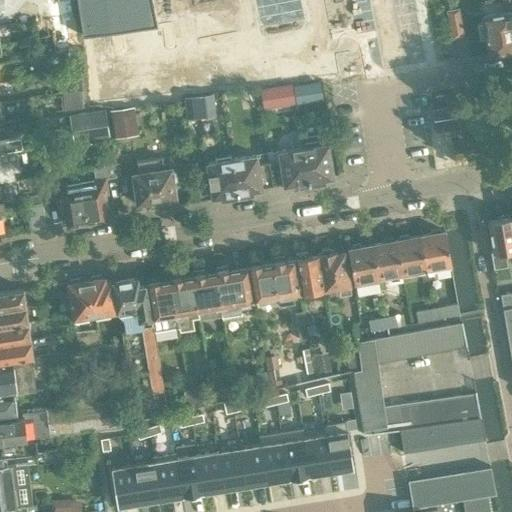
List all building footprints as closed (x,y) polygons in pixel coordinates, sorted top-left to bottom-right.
[(5,0),(0,0),(0,25),(8,25),(5,0)] [(69,0),(43,0),(51,53),(77,47),(69,0)] [(76,0),(82,36),(86,35),(157,25),(157,24),(151,0),(76,0)] [(482,23),(477,24),(480,39),(485,38),(488,54),(511,50),(511,17),(511,11),(511,10),(511,0),(501,0),(503,11),(481,15),(482,23)] [(446,10),(451,39),(463,36),(458,8),(446,10)] [(77,48),(67,50),(69,71),(79,70),(77,48)] [(79,70),(69,71),(62,72),(64,93),(81,90),(79,70)] [(319,80),(295,84),(297,98),(321,95),(319,80)] [(279,86),(260,88),(263,109),(294,104),(293,98),(291,84),(279,86)] [(81,90),(64,93),(65,110),(83,108),(81,90)] [(133,107),(111,111),(115,137),(132,135),(130,121),(135,120),(133,107)] [(105,110),(69,116),(73,140),(109,134),(105,110)] [(325,133),(301,137),(303,147),(309,184),(325,181),(324,178),(333,177),(327,143),(325,133)] [(303,147),(267,153),(272,185),(283,183),(284,185),(292,184),(293,187),(309,184),(303,147)] [(0,182),(14,180),(13,172),(19,171),(15,150),(0,152),(0,182)] [(267,153),(231,159),(237,196),(253,193),(253,190),(261,189),(261,187),(272,185),(267,153)] [(138,173),(133,174),(137,202),(156,199),(157,204),(173,202),(173,197),(174,197),(172,184),(174,182),(172,181),(171,173),(172,172),(172,171),(170,170),(170,168),(164,169),(162,156),(136,160),(138,173)] [(237,196),(231,159),(206,163),(212,197),(220,195),(221,199),(237,196)] [(95,180),(80,182),(86,221),(105,218),(103,210),(109,209),(104,179),(116,177),(114,164),(93,167),(95,180)] [(86,221),(80,182),(56,186),(61,217),(67,216),(68,224),(86,221)] [(45,194),(28,197),(29,205),(41,203),(45,227),(50,226),(45,194)] [(29,205),(25,205),(29,230),(45,227),(41,203),(29,205)] [(496,221),(488,223),(493,252),(491,252),(494,269),(507,266),(505,251),(511,249),(511,214),(510,215),(504,213),(499,217),(496,218),(496,221)] [(430,233),(420,235),(426,268),(451,263),(445,231),(441,231),(439,229),(431,230),(430,233)] [(398,239),(396,240),(402,272),(417,269),(418,275),(422,274),(427,273),(426,268),(420,235),(409,237),(407,235),(399,237),(398,239)] [(383,242),(372,244),(378,277),(380,288),(385,287),(383,276),(402,272),(396,240),(393,240),(391,238),(384,239),(383,242)] [(351,248),(348,249),(353,282),(373,278),(375,289),(380,288),(378,277),(372,244),(361,246),(359,244),(352,245),(351,248)] [(319,253),(318,253),(324,289),(338,287),(339,296),(351,294),(344,251),(335,252),(334,251),(333,251),(329,248),(322,249),(319,253)] [(296,257),(294,258),(300,293),(324,289),(318,253),(307,255),(307,252),(296,254),(296,257)] [(272,261),(270,261),(277,297),(278,306),(294,304),(292,294),(300,293),(294,258),(285,259),(283,257),(273,258),(272,261)] [(248,265),(246,265),(252,301),(277,297),(270,261),(261,263),(260,261),(249,262),(248,265)] [(216,271),(215,271),(223,320),(242,317),(240,309),(250,307),(249,301),(252,301),(246,265),(228,269),(227,266),(216,268),(216,271)] [(193,275),(192,275),(194,289),(199,320),(222,316),(222,320),(223,320),(215,271),(205,273),(204,270),(193,272),(193,275)] [(170,279),(169,279),(170,289),(177,327),(179,327),(180,331),(194,328),(191,311),(198,310),(194,289),(192,275),(182,277),(182,274),(170,276),(170,279)] [(95,315),(117,311),(111,281),(111,279),(105,280),(104,276),(101,277),(101,275),(90,277),(91,279),(89,279),(95,315)] [(111,281),(117,311),(121,310),(124,329),(120,330),(131,393),(131,395),(139,394),(163,390),(153,331),(152,326),(153,326),(145,283),(138,284),(137,276),(111,281)] [(73,318),(95,315),(89,279),(80,281),(80,278),(69,280),(69,282),(67,283),(73,318)] [(148,282),(145,283),(153,326),(154,331),(177,327),(170,289),(169,279),(159,280),(159,278),(147,280),(148,282)] [(0,291),(0,309),(25,306),(23,288),(0,291)] [(511,292),(500,294),(503,308),(511,306),(511,292)] [(449,305),(432,308),(434,319),(451,316),(459,315),(457,303),(449,305)] [(0,309),(0,326),(27,322),(25,306),(0,309)] [(511,306),(503,308),(511,362),(511,306)] [(434,319),(432,308),(415,311),(418,323),(434,319)] [(402,314),(385,317),(387,328),(404,325),(402,314)] [(387,328),(385,317),(368,320),(370,332),(387,328)] [(0,326),(0,344),(30,340),(27,322),(0,326)] [(460,323),(447,325),(452,348),(465,346),(465,347),(467,347),(462,322),(460,323)] [(447,325),(435,327),(439,351),(452,348),(447,325)] [(435,327),(422,330),(427,353),(439,351),(435,327)] [(97,329),(76,332),(79,349),(100,346),(97,329)] [(422,330),(410,332),(414,355),(427,353),(422,330)] [(410,332),(397,334),(402,358),(414,355),(410,332)] [(397,334),(385,337),(389,360),(402,358),(397,334)] [(385,337),(373,339),(377,362),(389,360),(385,337)] [(361,369),(354,371),(365,433),(387,430),(383,407),(377,362),(373,339),(358,342),(361,369)] [(0,344),(0,361),(32,357),(30,340),(0,344)] [(0,395),(13,394),(43,390),(42,389),(34,390),(29,358),(37,357),(37,356),(32,357),(0,361),(0,395)] [(328,383),(316,385),(318,393),(330,390),(328,383)] [(316,385),(304,388),(306,396),(318,393),(316,385)] [(350,389),(339,391),(341,408),(353,406),(350,389)] [(163,390),(139,394),(144,419),(168,414),(163,390)] [(475,394),(461,396),(465,419),(467,419),(479,417),(480,417),(476,392),(474,393),(475,394)] [(286,393),(274,396),(276,403),(288,401),(286,393)] [(13,394),(0,395),(0,415),(16,414),(13,394)] [(274,396),(262,398),(264,406),(276,403),(274,396)] [(461,396),(448,398),(452,421),(454,421),(465,419),(461,396)] [(22,418),(0,420),(0,441),(49,436),(80,433),(80,429),(88,428),(89,431),(92,431),(103,429),(103,430),(120,428),(121,428),(117,397),(45,410),(27,412),(22,413),(22,418)] [(238,398),(231,400),(234,411),(241,409),(240,404),(238,398)] [(448,398),(435,399),(439,423),(440,423),(452,421),(448,398)] [(435,399),(422,401),(425,425),(427,425),(439,423),(435,399)] [(231,400),(223,402),(224,408),(226,413),(234,411),(231,400)] [(422,401),(409,403),(412,427),(414,426),(425,425),(422,401)] [(409,403),(396,405),(399,429),(412,427),(409,403)] [(396,405),(383,407),(387,430),(399,429),(396,405)] [(202,413),(190,416),(192,424),(204,421),(202,413)] [(190,416),(178,419),(180,427),(192,424),(190,416)] [(479,417),(467,419),(471,441),(483,439),(485,439),(480,417),(479,417)] [(345,421),(322,424),(324,434),(325,434),(331,471),(353,468),(347,430),(356,429),(357,429),(355,419),(345,420),(345,421)] [(465,419),(454,421),(457,443),(471,441),(467,419),(465,419)] [(452,421),(440,423),(444,445),(457,443),(454,421),(452,421)] [(439,423),(427,425),(431,447),(444,445),(440,423),(439,423)] [(159,424),(147,427),(150,435),(161,431),(159,424)] [(425,425),(414,426),(418,450),(431,447),(427,425),(425,425)] [(399,429),(403,452),(418,450),(414,426),(412,427),(399,429)] [(147,427),(136,431),(138,439),(150,435),(147,427)] [(303,428),(280,431),(288,478),(309,475),(303,437),(304,437),(303,428)] [(280,431),(258,435),(259,440),(260,439),(267,482),(288,478),(280,431)] [(304,437),(303,437),(309,475),(331,471),(325,434),(324,434),(304,437)] [(108,438),(100,439),(102,451),(110,450),(108,438)] [(259,440),(238,443),(239,448),(245,485),(267,482),(260,439),(259,440)] [(0,446),(0,466),(8,466),(57,460),(56,450),(36,452),(35,442),(0,446)] [(239,448),(218,451),(224,489),(245,485),(239,448)] [(218,451),(197,454),(203,492),(224,489),(218,451)] [(176,453),(152,457),(153,461),(154,461),(160,499),(182,496),(175,458),(176,458),(176,453)] [(176,458),(175,458),(182,496),(203,492),(197,454),(176,458)] [(153,461),(133,465),(139,503),(160,499),(154,461),(153,461)] [(133,465),(111,468),(117,506),(139,503),(133,465)] [(0,466),(0,509),(13,508),(8,466),(0,466)] [(489,466),(475,469),(480,496),(495,494),(490,466),(489,466)] [(475,469),(462,471),(467,498),(480,496),(475,469)] [(462,471),(449,473),(453,501),(467,498),(462,471)] [(449,473),(436,475),(440,503),(453,501),(449,473)] [(436,475),(422,477),(427,505),(440,503),(436,475)] [(422,477),(408,480),(412,507),(427,505),(422,477)]
